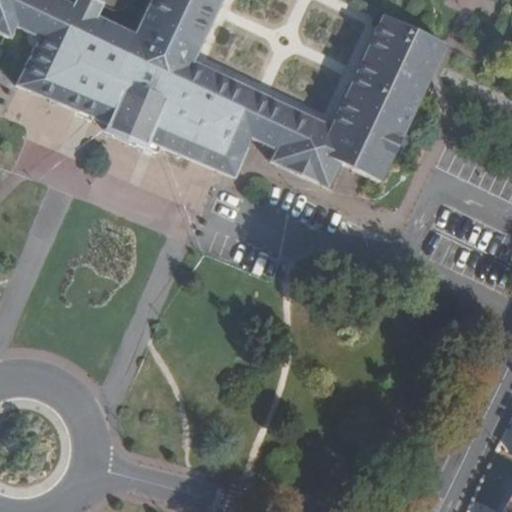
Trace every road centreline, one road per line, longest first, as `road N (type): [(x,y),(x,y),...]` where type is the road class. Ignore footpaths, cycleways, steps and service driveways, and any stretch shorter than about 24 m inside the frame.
road 1 (residential): [(89,466),(260,511)]
road 2 (residential): [(439,511),(511,365)]
road 3 (residential): [(89,466),(88,427),(67,394),(30,378),(0,381)]
